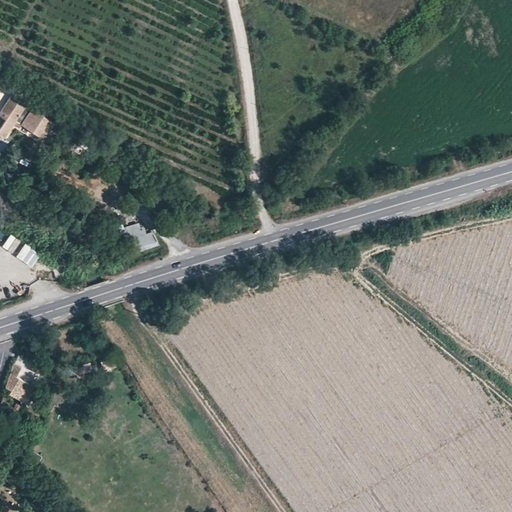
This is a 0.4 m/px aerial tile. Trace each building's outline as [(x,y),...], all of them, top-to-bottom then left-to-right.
[(0,112),(0,133),(5,138),(16,121),(44,139),(54,123),(12,95),(0,112)] [(158,246),(155,232),(144,234),(142,223),(127,227),(132,251),(158,246)] [(160,301),(145,307),(149,315),(164,308),(160,301)] [(11,371),(6,386),(12,389),(10,393),(21,399),(29,384),(17,376),(22,366),(14,363),(11,371)] [(11,455),(11,454),(0,444),(0,454),(6,460),(11,455)] [(6,479),(15,469),(16,468),(11,464),(0,474),(0,475),(5,480),(6,479)] [(22,474),(15,469),(6,479),(13,484),(22,474)]
